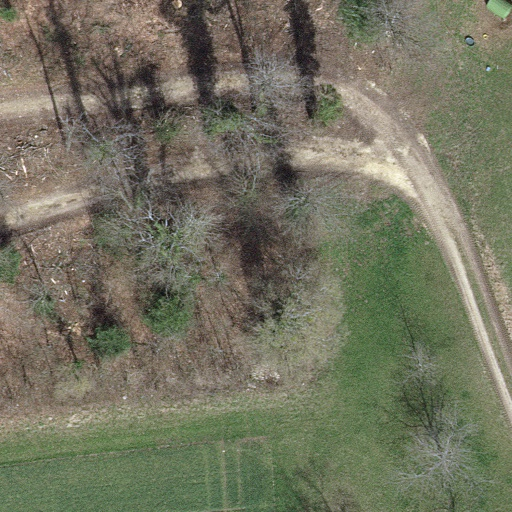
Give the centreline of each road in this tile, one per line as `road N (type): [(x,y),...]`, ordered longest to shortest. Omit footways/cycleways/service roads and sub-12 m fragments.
road 1 (track): [(511,404),(446,226),(386,122),(345,95),(272,78),(0,101)]
road 2 (track): [(0,219),(305,147),(409,164)]
